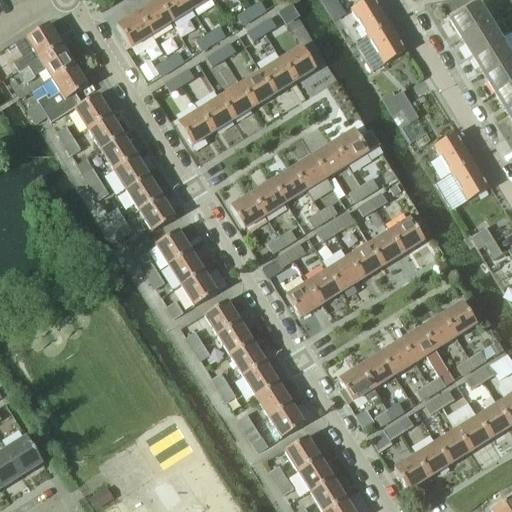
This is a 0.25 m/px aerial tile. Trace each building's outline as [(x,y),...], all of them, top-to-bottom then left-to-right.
[(161,0),(156,3),(170,26),(191,13),(182,0),(161,0)] [(182,0),(191,13),(211,0),(182,0)] [(369,0),(350,12),(366,39),(387,26),(371,0),(369,0)] [(136,16),(150,38),(170,26),(156,3),(136,16)] [(259,4),(248,11),(253,21),(265,13),(259,4)] [(448,22),(460,41),(489,23),(478,4),(448,22)] [(253,21),(248,11),(236,19),(241,28),(253,21)] [(129,51),(150,38),(136,16),(115,29),(129,51)] [(270,21),(258,28),(264,37),(275,30),(270,21)] [(460,41),(471,60),(501,42),(489,23),(460,41)] [(387,26),(366,39),(383,66),(403,53),(387,26)] [(22,60),(12,66),(17,74),(27,68),(59,48),(46,27),(24,41),(14,47),(22,60)] [(252,45),(264,37),(258,28),(246,35),(252,45)] [(219,30),(206,37),(212,46),(224,39),(219,30)] [(201,53),(212,46),(206,37),(195,44),(201,53)] [(471,60),(482,78),(511,60),(501,42),(471,60)] [(229,46),(217,54),(223,63),(235,55),(229,46)] [(72,68),(59,48),(27,68),(34,79),(44,72),(50,82),(72,68)] [(300,49),(279,62),(293,85),(314,72),(300,49)] [(211,70),(223,63),(217,54),(205,61),(211,70)] [(178,55),(166,63),(171,72),(183,64),(178,55)] [(482,78),(493,97),(511,85),(511,60),(482,78)] [(293,85),(279,62),(258,75),(272,97),(293,85)] [(171,72),(166,63),(154,70),(159,79),(171,72)] [(27,68),(17,74),(25,86),(35,80),(34,79),(27,68)] [(45,98),(36,104),(47,121),(50,126),(73,111),(80,107),(73,97),(85,89),(72,68),(50,82),(56,91),(58,95),(48,102),(45,98)] [(188,72),(176,79),(181,88),(193,81),(188,72)] [(272,97),(258,75),(238,88),(252,110),(272,97)] [(181,88),(176,79),(165,86),(170,95),(181,88)] [(511,85),(493,97),(504,115),(511,110),(511,85)] [(252,110),(238,88),(217,100),(232,123),(252,110)] [(394,98),(402,111),(410,107),(402,93),(394,98)] [(95,97),(80,107),(73,111),(86,132),(109,118),(95,97)] [(232,123),(217,100),(197,113),(211,136),(232,123)] [(410,107),(402,111),(410,124),(418,120),(410,107)] [(211,136),(197,113),(176,126),(190,149),(211,136)] [(99,153),(121,138),(109,118),(86,132),(99,153)] [(56,135),(63,147),(72,141),(65,129),(56,135)] [(331,146),(345,169),(366,156),(366,155),(378,148),(369,133),(357,140),(352,133),(331,146)] [(450,175),(470,163),(454,135),(433,148),(450,175)] [(112,173),(134,159),(121,138),(99,153),(112,173)] [(80,153),(72,141),(63,147),(71,159),(80,153)] [(325,182),(345,169),(331,146),(311,159),(325,182)] [(124,193),(147,179),(134,159),(112,173),(124,193)] [(305,194),(325,182),(311,159),(290,171),(305,194)] [(486,190),(470,163),(450,175),(466,203),(486,190)] [(81,176),(89,187),(98,182),(91,170),(81,176)] [(284,207),(305,194),(290,171),(270,184),(284,207)] [(137,214),(160,200),(147,179),(124,193),(137,214)] [(371,181),(359,189),(365,198),(377,191),(371,181)] [(105,194),(98,182),(89,187),(96,199),(105,194)] [(264,220),(284,207),(270,184),(250,197),(264,220)] [(388,191),(393,199),(399,194),(395,187),(388,191)] [(365,198),(359,189),(348,196),(353,205),(365,198)] [(380,196),(369,203),(374,212),(386,205),(380,196)] [(243,233),(264,220),(250,197),(229,210),(243,233)] [(173,220),(160,200),(137,214),(150,235),(173,220)] [(374,212),(369,203),(357,211),(363,219),(374,212)] [(331,207),(319,215),(324,224),(336,216),(331,207)] [(107,217),(114,229),(124,223),(116,211),(107,217)] [(324,224),(319,215),(307,222),(313,231),(324,224)] [(340,221),(329,228),(334,237),(346,229),(340,221)] [(408,222),(387,235),(402,258),(423,245),(408,222)] [(124,223),(114,229),(122,240),(131,235),(124,223)] [(334,237),(329,228),(317,236),(322,244),(334,237)] [(478,235),(486,247),(493,243),(485,230),(478,235)] [(166,268),(189,254),(176,233),(153,247),(166,268)] [(289,233),(278,240),(283,249),(295,242),(289,233)] [(402,258),(387,235),(367,248),(381,271),(402,258)] [(283,249),(278,240),(266,247),(272,256),(283,249)] [(493,243),(486,247),(494,260),(501,256),(493,243)] [(299,247),(287,255),(292,263),(304,256),(299,247)] [(381,271),(367,248),(346,260),(361,284),(381,271)] [(179,289),(201,275),(189,254),(166,268),(179,289)] [(292,263),(287,255),(275,262),(281,271),(292,263)] [(361,284),(346,260),(326,273),(340,296),(361,284)] [(140,269),(147,280),(156,275),(149,263),(140,269)] [(340,296),(326,273),(306,286),(320,309),(340,296)] [(164,287),(156,275),(147,280),(155,292),(164,287)] [(214,296),(201,275),(179,289),(192,310),(214,296)] [(320,309),(306,286),(285,299),(299,322),(320,309)] [(182,316),(175,304),(166,310),(173,322),(182,316)] [(203,318),(216,339),(238,325),(225,304),(203,318)] [(460,306),(439,319),(454,342),(475,329),(460,306)] [(483,330),(488,327),(489,327),(479,311),(477,312),(473,315),(483,330)] [(454,342),(439,319),(419,332),(433,354),(454,342)] [(216,339),(229,359),(251,345),(238,325),(216,339)] [(433,354),(419,332),(398,344),(413,367),(433,354)] [(185,341),(192,352),(202,347),(194,335),(185,341)] [(413,367),(398,344),(378,357),(392,380),(413,367)] [(497,344),(490,348),(493,353),(495,356),(502,352),(497,344)] [(229,359),(241,379),(263,366),(251,345),(229,359)] [(202,347),(192,352),(200,364),(209,358),(202,347)] [(479,354),(467,362),(473,371),(485,363),(479,354)] [(378,357),(358,370),(372,392),(392,380),(378,357)] [(473,371),(467,362),(456,369),(462,378),(473,371)] [(241,379),(254,400),(276,386),(263,366),(241,379)] [(488,369),(477,376),(482,385),(494,378),(488,369)] [(372,392),(358,370),(336,383),(351,406),(361,399),(364,403),(368,404),(376,399),(372,392)] [(211,382),(218,394),(227,388),(220,376),(211,382)] [(482,385),(477,376),(465,383),(471,392),(482,385)] [(438,379),(427,386),(433,396),(444,389),(438,379)] [(254,400),(267,420),(289,406),(276,386),(254,400)] [(433,396),(427,386),(415,393),(421,403),(433,396)] [(235,400),(227,388),(218,394),(225,406),(235,400)] [(436,402),(441,411),(453,403),(447,394),(436,402)] [(511,397),(495,408),(509,431),(511,428),(511,397)] [(430,418),(441,411),(436,402),(424,409),(430,418)] [(397,405),(386,413),(391,422),(403,414),(397,405)] [(289,406),(267,420),(280,441),(302,427),(289,406)] [(509,431),(495,408),(475,421),(489,443),(509,431)] [(391,422),(386,413),(374,420),(380,429),(391,422)] [(244,435),(253,429),(245,417),(236,423),(244,435)] [(406,421),(395,428),(400,436),(411,430),(406,421)] [(489,443),(475,421),(454,433),(468,456),(489,443)] [(400,436),(395,428),(384,435),(389,443),(400,436)] [(253,429),(244,435),(251,446),(260,441),(253,429)] [(468,456),(454,433),(434,446),(448,469),(468,456)] [(24,439),(3,452),(20,479),(41,465),(24,439)] [(282,454),(295,475),(318,461),(305,440),(282,454)] [(448,469),(434,446),(413,459),(427,482),(448,469)] [(3,452),(0,454),(0,490),(20,479),(3,452)] [(427,482),(413,459),(392,472),(406,495),(427,482)] [(295,475),(308,495),(331,481),(318,461),(295,475)] [(269,474),(276,486),(285,480),(278,469),(269,474)] [(285,480),(276,486),(283,498),(292,492),(285,480)] [(308,495),(318,511),(326,511),(343,502),(331,481),(308,495)] [(99,511),(112,504),(105,493),(88,504),(92,511),(99,511)] [(511,511),(511,498),(490,511),(511,511)] [(349,511),(343,502),(326,511),(349,511)]
